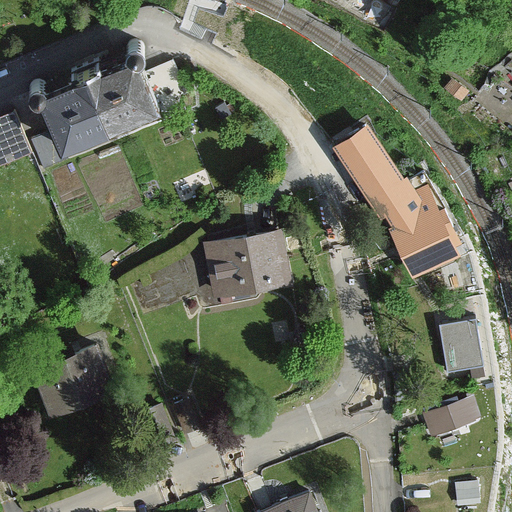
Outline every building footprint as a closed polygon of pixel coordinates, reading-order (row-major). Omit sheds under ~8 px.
[(80,63),(45,78),(44,75),(41,74),(38,73),(35,73),(33,75),(31,76),(29,79),(28,82),(29,85),(30,88),(33,90),(35,91),(39,91),(41,90),(56,126),(62,139),(161,98),(147,66),(140,49),(142,48),(144,45),(144,43),(144,40),(143,37),(141,35),(139,33),(136,33),(133,33),(131,34),(128,36),(127,38),(126,41),(127,44),(95,57),(80,63)] [(173,54),(147,66),(161,98),(163,103),(190,92),(173,54)] [(0,163),(31,151),(15,110),(0,115),(0,163)] [(367,119),(334,140),(381,210),(389,219),(386,220),(412,272),(459,249),(456,241),(462,239),(445,201),(439,203),(426,179),(418,186),(408,169),(403,173),(367,119)] [(62,139),(56,126),(32,136),(44,165),(67,155),(62,139)] [(292,279),(281,222),(203,237),(213,293),(292,279)] [(476,314),(439,320),(447,367),(484,360),(476,314)] [(93,338),(33,361),(51,410),(111,388),(93,338)] [(492,388),(483,389),(485,413),(481,414),(481,418),(482,428),(496,427),(492,388)] [(189,395),(172,401),(183,430),(201,424),(189,395)] [(479,417),(472,395),(421,410),(425,423),(428,433),(479,417)] [(480,477),(457,479),(458,496),(481,494),(480,477)] [(278,501),(254,510),(255,511),(318,511),(310,489),(278,501)]
